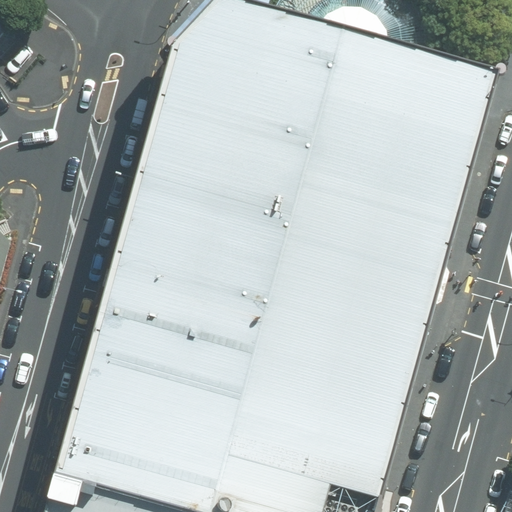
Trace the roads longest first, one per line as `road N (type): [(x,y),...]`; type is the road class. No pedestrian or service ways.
road 1 (residential): [(93,151),(0,486)]
road 2 (secondary): [(445,511),(511,260)]
road 3 (residential): [(93,151),(92,76),(142,0)]
road 4 (residential): [(143,0),(127,97),(93,151)]
